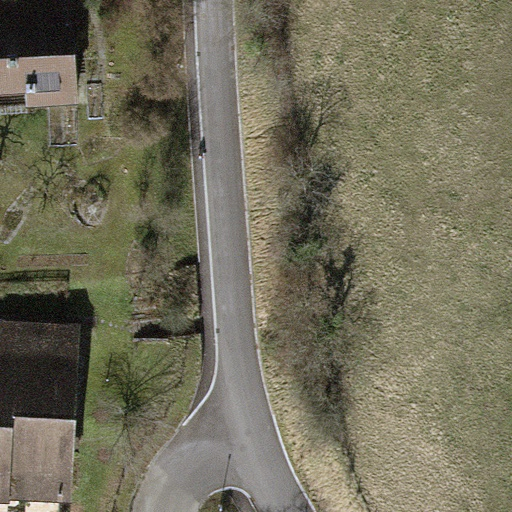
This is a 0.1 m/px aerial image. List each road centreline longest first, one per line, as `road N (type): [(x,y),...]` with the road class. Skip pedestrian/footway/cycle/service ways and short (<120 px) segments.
road 1 (residential): [(243,394),(229,308),(213,0)]
road 2 (residential): [(243,394),(174,489),(173,511)]
road 3 (residential): [(295,511),(243,394)]
